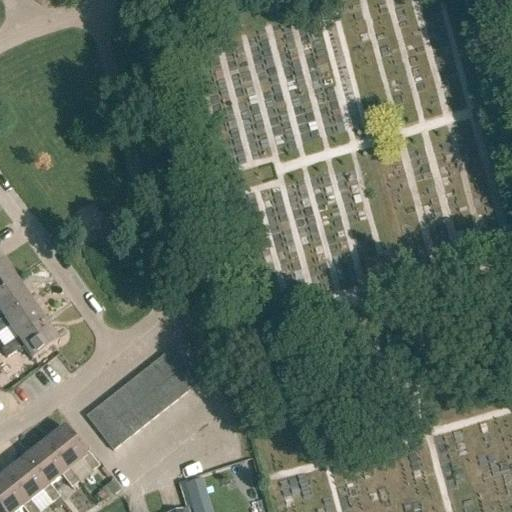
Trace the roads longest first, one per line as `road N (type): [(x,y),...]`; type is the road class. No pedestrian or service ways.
road 1 (unclassified): [(117,348),(149,323),(162,285),(91,13)]
road 2 (residential): [(117,348),(0,192)]
road 3 (residential): [(0,435),(117,348)]
